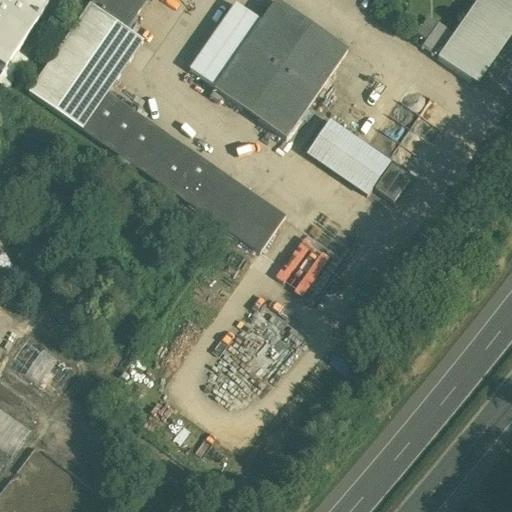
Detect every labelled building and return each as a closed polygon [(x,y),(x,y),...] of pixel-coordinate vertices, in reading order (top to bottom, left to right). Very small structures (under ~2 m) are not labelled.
[(0,0),(0,68),(4,71),(46,11),(49,7),(43,3),(37,0),(0,0)] [(94,0),(89,7),(126,32),(147,0),(94,0)] [(511,23),(511,0),(479,0),(437,62),(470,85),(511,23)] [(347,53),(275,4),(261,25),(215,91),(213,93),(223,100),(285,143),(347,53)] [(126,32),(89,7),(28,96),(81,133),(106,97),(142,44),(126,32)] [(261,25),(235,7),(189,73),(215,91),(261,25)] [(223,100),(213,93),(209,99),(219,106),(223,100)] [(249,196),(106,97),(81,133),(224,232),(249,196)] [(389,166),(329,124),(306,157),(366,199),(389,166)] [(410,180),(390,166),(373,192),(392,205),(410,180)] [(284,220),(249,196),(224,232),(259,256),(284,220)] [(297,239),(273,281),(301,297),(325,256),(297,239)] [(67,374),(27,345),(8,370),(49,399),(67,374)] [(27,433),(0,411),(0,453),(7,459),(27,433)]
